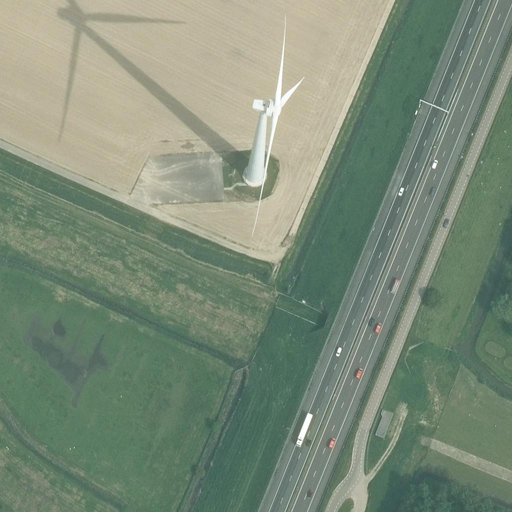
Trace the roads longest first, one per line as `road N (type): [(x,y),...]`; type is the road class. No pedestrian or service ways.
road 1 (motorway): [(299,511),(506,0)]
road 2 (motorway): [(483,0),(277,511)]
road 3 (tertiary): [(331,511),(357,471),(365,424),(511,59)]
road 4 (track): [(0,178),(435,368)]
road 5 (track): [(263,258),(0,146)]
road 6 (track): [(233,511),(282,396),(281,347)]
